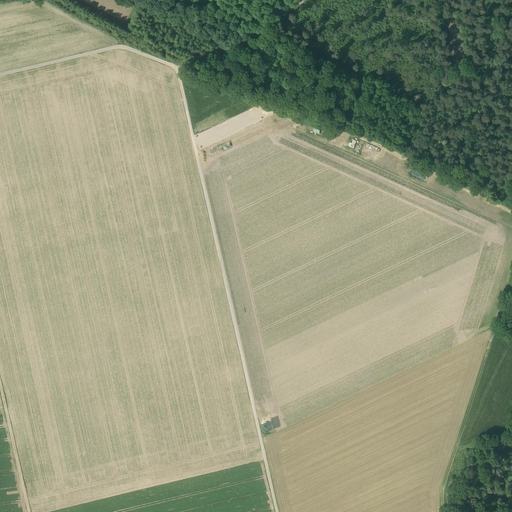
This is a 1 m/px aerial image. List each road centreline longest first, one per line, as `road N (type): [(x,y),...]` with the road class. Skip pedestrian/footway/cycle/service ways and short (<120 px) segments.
road 1 (track): [(176,67),(276,511)]
road 2 (track): [(511,213),(403,156),(176,67)]
road 3 (track): [(441,511),(440,493),(511,272)]
road 4 (track): [(0,75),(121,45),(176,67)]
road 5 (track): [(176,67),(243,41),(311,0)]
road 6 (track): [(28,511),(0,386)]
